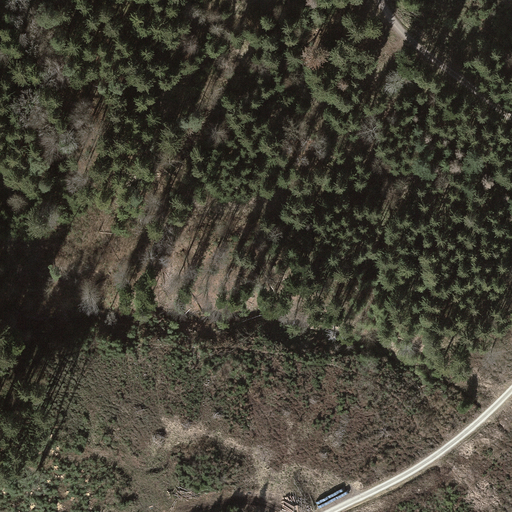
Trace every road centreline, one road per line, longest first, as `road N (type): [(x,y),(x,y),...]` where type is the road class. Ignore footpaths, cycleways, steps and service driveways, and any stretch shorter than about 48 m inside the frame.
road 1 (track): [(326,511),(407,472),(511,384)]
road 2 (track): [(511,118),(403,33),(379,0)]
